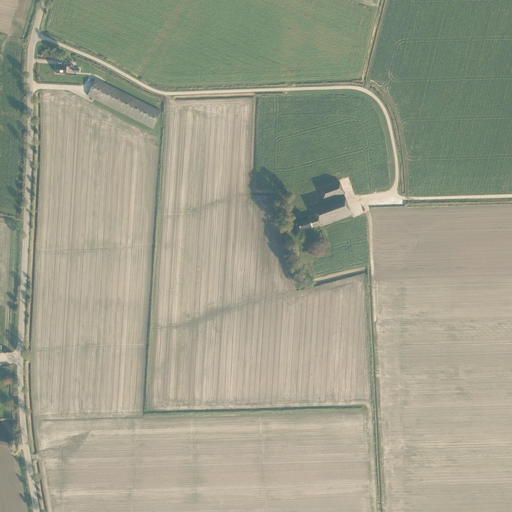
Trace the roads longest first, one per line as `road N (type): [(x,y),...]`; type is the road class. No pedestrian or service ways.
road 1 (tertiary): [(36,511),(20,367),(29,62),(43,0)]
road 2 (track): [(511,196),(390,196)]
